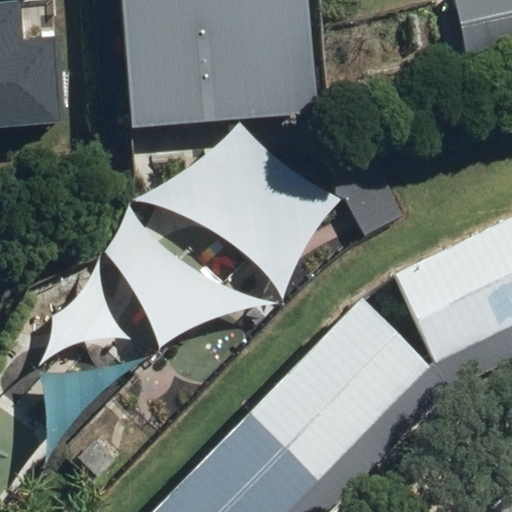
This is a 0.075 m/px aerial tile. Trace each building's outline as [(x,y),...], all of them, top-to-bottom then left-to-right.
[(0,0),(0,120),(54,117),(48,26),(20,28),(18,0),(0,0)] [(136,0),(146,107),(311,94),(303,0),(136,0)] [(511,0),(454,0),(466,56),(511,47),(511,0)] [(511,212),(386,272),(429,361),(511,320),(511,212)] [(354,296),(139,511),(277,511),(424,365),(354,296)]
